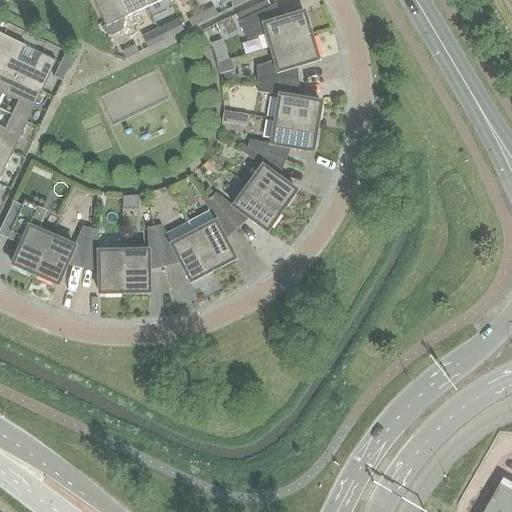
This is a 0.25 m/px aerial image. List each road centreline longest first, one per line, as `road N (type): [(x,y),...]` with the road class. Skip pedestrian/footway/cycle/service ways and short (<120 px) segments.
road 1 (unclassified): [(324,0),(342,51),(348,105),(341,155),(296,250),(257,286),(200,311),(100,319),(54,311),(0,287)]
road 2 (secondary): [(511,320),(380,434),(336,511)]
road 3 (secondary): [(379,511),(400,470),(431,435),(511,378)]
road 4 (tertiary): [(494,136),(412,0)]
road 5 (trunk): [(408,511),(467,437),(511,414)]
road 6 (primary): [(111,511),(53,467),(0,442)]
